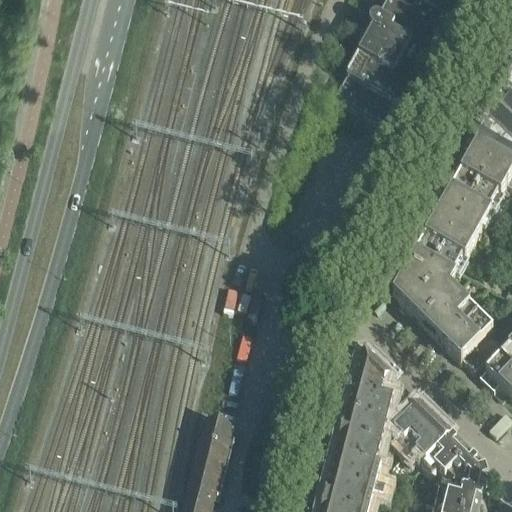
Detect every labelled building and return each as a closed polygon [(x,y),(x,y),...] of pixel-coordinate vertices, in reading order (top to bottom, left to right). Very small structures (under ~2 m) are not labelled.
[(372,35),(373,36),(334,105),(400,141),(460,34),(400,0),(392,0),(379,24),(377,23),(376,23),(375,23),(372,24),(371,25),(370,26),(369,28),(369,29),(369,30),(369,31),(370,32),(370,33),(371,34),(372,35)] [(511,83),(475,149),(477,150),(511,169),(511,83)] [(511,182),(511,169),(477,150),(449,200),(489,223),(506,192),(511,182)] [(489,223),(449,200),(420,251),(461,274),(489,223)] [(461,274),(420,251),(392,301),(450,293),(461,274)] [(500,352),(488,340),(493,335),(450,293),(392,301),(460,368),(462,366),(474,378),(500,352)] [(511,350),(480,384),(494,398),(499,392),(511,404),(511,350)] [(304,357),(290,409),(293,409),(293,411),(294,411),(303,414),(303,413),(306,403),(308,396),(313,377),(314,370),(317,360),(310,358),(304,357)] [(368,362),(360,364),(352,395),(387,404),(389,393),(384,392),(385,389),(391,384),(368,362)] [(393,405),(387,404),(352,395),(347,417),(388,427),(393,405)] [(406,427),(420,412),(402,395),(393,403),(404,414),(398,420),(406,427)] [(265,439),(264,443),(280,447),(281,443),(289,413),(289,410),(293,411),(293,409),(290,409),(288,408),(274,405),(265,438),(265,439)] [(436,428),(420,412),(406,427),(396,437),(405,447),(401,450),(408,457),(436,428)] [(388,427),(347,417),(341,437),(382,448),(388,427)] [(191,482),(183,511),(214,511),(216,507),(217,507),(234,444),(231,443),(234,431),(228,429),(222,428),(205,424),(191,482)] [(418,459),(427,467),(451,442),(436,428),(408,457),(414,463),(418,459)] [(382,448),(341,437),(336,460),(377,470),(382,448)] [(447,479),(467,458),(451,442),(427,467),(423,472),(433,481),(438,475),(445,481),(447,479)] [(273,478),(272,478),(286,482),(289,468),(291,461),(295,447),(281,443),(280,447),(273,478)] [(462,480),(465,483),(479,469),(467,458),(447,479),(456,487),(462,480)] [(380,471),(377,470),(336,460),(329,483),(384,497),(385,492),(375,490),(380,471)] [(467,494),(483,498),(487,483),(485,475),(479,469),(465,483),(469,486),(467,494)] [(384,497),(329,483),(323,507),(342,511),(369,511),(373,500),(383,502),(384,497)] [(410,498),(409,502),(446,511),(479,511),(483,498),(467,494),(442,487),(440,496),(439,496),(436,504),(429,502),(429,503),(410,498)] [(446,511),(409,502),(408,506),(427,511),(426,511),(446,511)]
